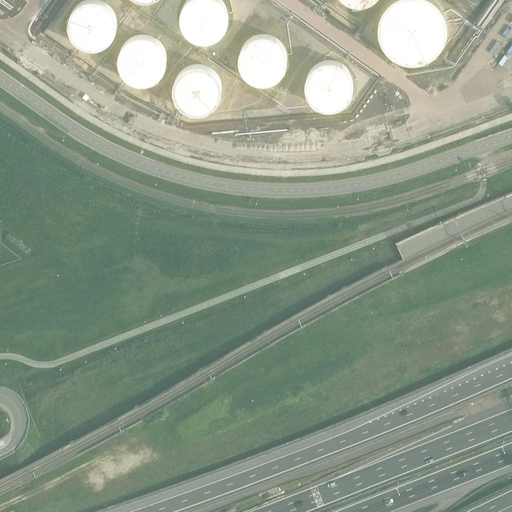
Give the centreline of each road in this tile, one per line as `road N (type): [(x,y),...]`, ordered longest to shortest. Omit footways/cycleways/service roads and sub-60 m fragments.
road 1 (unclassified): [(0,78),(118,154),(250,189),(363,184),(511,136)]
road 2 (motorway): [(511,367),(145,511)]
road 3 (motorway): [(511,421),(283,511)]
road 4 (motorway): [(365,511),(511,453)]
